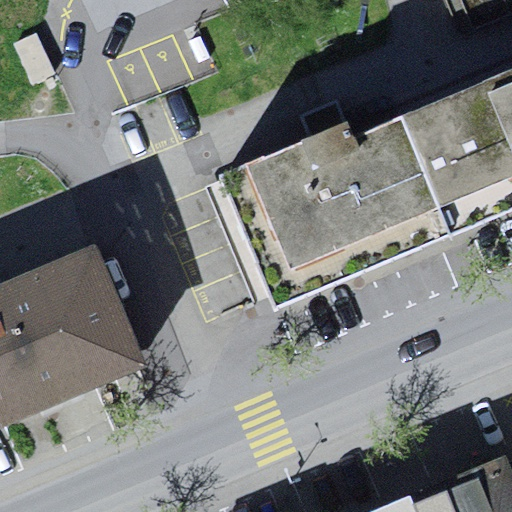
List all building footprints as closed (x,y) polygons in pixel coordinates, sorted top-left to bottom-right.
[(476,0),(481,11),(506,0),(476,0)] [(34,34),(11,44),(31,87),(55,76),(34,34)] [(511,73),(228,191),(277,309),(511,212),(511,73)] [(0,292),(0,428),(144,369),(96,253),(0,292)] [(511,511),(511,452),(402,498),(407,511),(511,511)] [(407,511),(402,498),(366,511),(407,511)]
